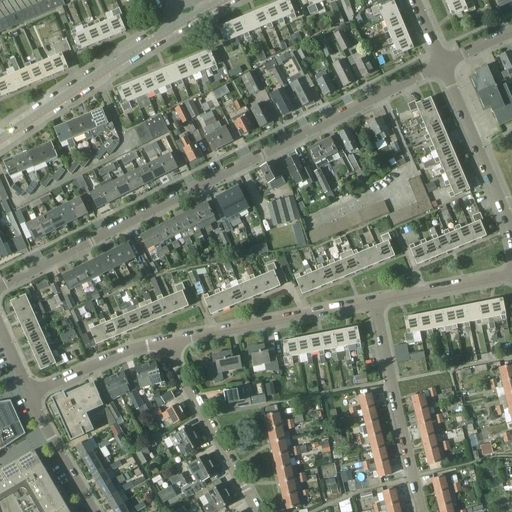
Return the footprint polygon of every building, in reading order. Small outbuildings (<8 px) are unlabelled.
[(62,0),(45,0),(39,3),(43,14),(48,12),(65,5),(62,0)] [(283,19),(290,16),(291,20),(296,18),(288,0),(284,0),(276,3),(283,19)] [(322,2),(320,0),(307,0),(310,7),(307,8),(310,15),(318,12),(315,5),(322,2)] [(320,0),(322,2),(327,0),(328,0),(333,9),(337,7),(334,0),(320,0)] [(381,14),(384,20),(399,14),(394,2),(391,3),(389,0),(382,0),(380,1),(382,7),(379,8),(378,5),(371,8),(374,17),(381,14)] [(463,0),(459,0),(447,5),(452,17),(467,11),(468,13),(476,10),(473,2),(465,5),(463,0)] [(33,6),(37,17),(43,14),(39,3),(33,6)] [(271,24),(278,21),(280,24),(284,23),(283,19),(276,3),(265,8),(271,24)] [(27,8),(32,19),(37,17),(33,6),(27,8)] [(32,19),(27,8),(21,10),(26,22),(32,19)] [(108,21),(114,36),(126,31),(120,17),(122,15),(119,8),(111,11),(114,18),(108,21)] [(260,29),(267,26),(268,29),(273,27),(271,24),(265,8),(253,13),(260,29)] [(26,22),(21,10),(16,13),(21,24),(26,22)] [(21,24),(16,13),(11,15),(15,26),(21,24)] [(248,33),(255,30),(257,34),(261,32),(260,29),(253,13),(242,18),(248,33)] [(404,26),(399,14),(384,20),(387,28),(383,29),(384,34),(389,32),(404,26)] [(15,26),(11,15),(6,17),(10,28),(15,26)] [(10,28),(6,17),(0,19),(5,31),(10,28)] [(242,18),(230,23),(236,38),(244,35),(245,39),(250,37),(248,33),(242,18)] [(114,36),(108,21),(101,24),(99,20),(94,22),(96,26),(103,41),(114,36)] [(236,38),(230,23),(218,27),(225,42),(222,43),(225,50),(233,47),(230,41),(236,38)] [(96,26),(89,29),(87,25),(83,27),(84,31),(85,31),(91,46),(103,41),(96,26)] [(393,43),(393,44),(409,37),(404,26),(389,32),(391,39),(387,41),(389,45),(393,43)] [(85,31),(84,31),(78,34),(76,30),(71,31),(73,36),(79,51),(91,46),(85,31)] [(343,30),(334,34),(342,52),(352,47),(343,30)] [(295,44),(302,41),(299,34),(291,37),(293,42),(295,44)] [(325,35),(318,38),(326,58),(333,55),(325,35)] [(409,37),(393,44),(396,50),(392,52),(394,57),(413,49),(409,37)] [(50,59),(56,74),(68,69),(62,54),(71,51),(66,39),(52,45),(57,56),(50,59)] [(308,56),(304,47),(298,50),(302,59),(308,56)] [(307,74),(301,62),(294,48),(288,51),(289,52),(291,57),(301,77),(307,74)] [(204,70),(205,70),(211,68),(213,72),(217,70),(209,51),(198,55),(204,70)] [(362,51),(352,56),(356,64),(362,77),(373,71),(366,58),(362,51)] [(289,52),(279,57),(282,62),(291,57),(289,52)] [(511,75),(511,54),(511,52),(505,55),(504,54),(501,55),(501,57),(500,57),(506,71),(501,73),(504,79),(511,75)] [(198,55),(187,60),(193,75),(200,72),(203,80),(207,78),(206,75),(205,70),(204,70),(198,55)] [(56,74),(50,59),(43,62),(41,58),(37,60),(38,64),(39,64),(45,79),(56,74)] [(332,64),(337,73),(343,86),(354,81),(343,58),(332,64)] [(27,68),(20,71),(19,67),(18,67),(15,59),(10,60),(14,69),(16,73),(22,88),(34,84),(27,68)] [(187,60),(175,65),(182,80),(189,77),(190,81),(192,85),(196,83),(194,79),(195,79),(193,75),(187,60)] [(39,64),(38,64),(32,66),(30,62),(25,64),(27,68),(34,84),(45,79),(39,64)] [(175,65),(164,70),(170,85),(177,82),(178,86),(179,86),(181,91),(185,89),(183,84),(182,80),(175,65)] [(277,66),(272,69),(281,86),(286,84),(277,66)] [(511,98),(506,84),(497,88),(497,85),(496,86),(487,66),(475,71),(477,76),(471,79),(484,109),(490,107),(492,112),(493,112),(499,126),(511,120),(511,98)] [(170,85),(164,70),(152,75),(159,90),(165,87),(167,91),(169,96),(174,94),(172,89),(170,85)] [(246,75),(255,92),(256,94),(263,90),(253,71),(246,75)] [(16,73),(9,76),(7,72),(2,74),(4,78),(11,93),(22,88),(16,73)] [(325,72),(315,76),(318,81),(317,81),(324,96),(335,90),(328,76),(327,76),(325,72)] [(152,75),(140,79),(147,95),(154,92),(156,96),(158,100),(162,98),(160,94),(158,90),(159,90),(152,75)] [(4,78),(0,79),(0,97),(11,93),(4,78)] [(149,99),(147,95),(140,79),(129,84),(136,99),(138,103),(144,100),(144,101),(145,101),(146,105),(151,103),(149,99)] [(303,79),(292,84),(303,106),(314,101),(303,79)] [(221,86),(218,81),(210,84),(213,89),(221,86)] [(129,102),(136,99),(129,84),(118,89),(124,104),(121,105),(124,112),(125,112),(132,109),(129,102)] [(275,105),(277,103),(284,116),(294,110),(287,97),(283,89),(270,96),(275,105)] [(418,109),(421,116),(436,110),(431,98),(416,105),(415,102),(408,105),(411,112),(418,109)] [(184,104),(191,119),(198,115),(191,100),(184,104)] [(239,100),(234,103),(238,110),(243,107),(239,100)] [(264,103),(252,109),(261,127),(273,120),(264,103)] [(181,124),(191,119),(183,104),(174,109),(181,124)] [(102,109),(90,114),(96,129),(103,127),(105,132),(114,128),(112,122),(108,124),(102,109)] [(441,122),(436,110),(421,116),(424,123),(420,125),(422,130),(426,128),(441,122)] [(211,111),(206,114),(223,146),(232,141),(225,126),(222,127),(220,122),(217,123),(214,117),(211,111)] [(232,118),(235,122),(242,136),(243,135),(245,136),(248,135),(248,133),(253,131),(249,123),(250,122),(247,116),(246,116),(244,112),(232,118)] [(78,119),(85,134),(87,140),(93,138),(93,137),(99,134),(96,129),(90,114),(78,119)] [(213,151),(223,146),(206,114),(201,116),(204,122),(207,128),(204,129),(207,135),(205,136),(213,151)] [(122,119),(126,128),(131,125),(127,116),(122,119)] [(161,116),(146,123),(154,140),(169,132),(161,116)] [(374,144),(384,139),(389,137),(386,131),(387,131),(381,118),(369,124),(371,128),(367,130),(374,144)] [(78,119),(66,124),(73,139),(85,134),(78,119)] [(431,139),(446,133),(441,122),(426,128),(429,135),(425,137),(427,141),(431,140),(431,139)] [(73,139),(66,124),(54,128),(61,144),(73,139)] [(137,135),(148,129),(145,124),(135,129),(137,135)] [(412,127),(414,133),(422,130),(420,125),(420,124),(412,127)] [(140,140),(151,135),(148,129),(137,135),(140,140)] [(349,130),(339,135),(348,153),(358,148),(349,130)] [(436,151),(451,144),(446,133),(431,139),(431,140),(434,146),(430,148),(432,153),(436,151)] [(151,135),(140,140),(143,146),(153,140),(151,135)] [(186,137),(181,140),(177,142),(184,157),(188,156),(191,162),(202,157),(195,144),(191,146),(186,137)] [(331,139),(320,145),(328,163),(333,160),(332,157),(337,155),(339,160),(344,170),(350,167),(345,157),(340,147),(336,149),(331,139)] [(114,140),(107,150),(106,152),(110,155),(119,144),(114,140)] [(39,147),(46,163),(58,158),(51,142),(39,147)] [(395,154),(401,152),(396,142),(391,144),(395,154)] [(437,164),(441,163),(441,162),(456,156),(451,144),(436,151),(439,158),(435,160),(437,164)] [(151,145),(144,149),(147,154),(154,150),(151,145)] [(318,168),(328,163),(320,145),(309,151),(316,165),(318,168)] [(106,152),(107,150),(102,146),(94,157),(99,161),(106,152)] [(27,152),(34,168),(36,171),(47,166),(46,163),(39,147),(27,152)] [(16,157),(22,173),(34,168),(27,152),(16,157)] [(128,156),(131,162),(138,158),(136,153),(128,156)] [(87,154),(80,163),(79,165),(84,169),(92,157),(87,154)] [(159,159),(167,174),(178,169),(170,154),(159,159)] [(352,155),(347,157),(357,177),(363,175),(352,155)] [(131,162),(128,156),(121,160),(124,165),(131,162)] [(456,156),(441,162),(441,163),(444,169),(440,171),(442,175),(446,174),(461,167),(456,156)] [(22,173),(16,157),(4,162),(10,178),(22,173)] [(288,169),(291,177),(295,185),(305,180),(307,185),(314,181),(308,168),(303,170),(297,157),(286,162),(289,169),(288,169)] [(159,159),(147,165),(155,180),(167,174),(159,159)] [(79,165),(80,163),(75,160),(67,171),(72,175),(79,165)] [(424,164),(426,169),(437,164),(435,160),(424,164)] [(266,178),(265,180),(267,182),(268,182),(273,191),(276,189),(285,184),(274,162),(261,169),(266,178)] [(106,168),(108,173),(116,170),(113,164),(106,168)] [(147,165),(136,171),(144,186),(155,180),(147,165)] [(53,177),(52,179),(57,182),(65,171),(60,167),(53,177)] [(461,167),(446,174),(449,181),(445,183),(447,187),(451,186),(451,185),(466,179),(461,167)] [(108,173),(106,168),(99,171),(101,177),(108,173)] [(320,169),(314,172),(325,194),(330,191),(320,169)] [(132,191),(144,186),(136,171),(125,176),(132,191)] [(45,188),(52,179),(53,177),(49,174),(40,185),(45,188)] [(88,189),(82,176),(77,179),(83,191),(88,189)] [(125,176),(113,182),(121,197),(132,191),(125,176)] [(408,181),(411,187),(422,182),(420,176),(408,181)] [(76,179),(71,182),(78,194),(82,192),(76,179)] [(451,185),(451,186),(454,192),(450,194),(452,198),(471,190),(466,179),(451,185)] [(33,181),(25,192),(30,196),(38,185),(33,181)] [(113,182),(102,188),(110,203),(121,197),(113,182)] [(424,187),(422,182),(411,187),(413,192),(424,187)] [(22,197),(25,192),(14,184),(11,189),(22,197)] [(432,184),(426,186),(429,193),(435,191),(432,184)] [(249,208),(239,187),(228,192),(238,213),(249,208)] [(413,192),(415,198),(427,193),(424,187),(413,192)] [(110,203),(102,188),(90,194),(98,209),(110,203)] [(325,194),(329,202),(334,199),(330,191),(325,194)] [(227,218),(238,213),(228,192),(217,197),(227,218)] [(415,198),(418,203),(434,210),(433,208),(431,203),(427,193),(415,198)] [(48,196),(40,200),(42,204),(50,200),(48,196)] [(69,203),(77,219),(85,215),(86,217),(89,216),(80,198),(69,203)] [(272,227),(301,219),(293,198),(267,205),(272,227)] [(11,212),(6,201),(1,203),(7,214),(11,212)] [(38,201),(30,205),(32,209),(40,205),(38,201)] [(384,202),(377,204),(382,216),(389,213),(384,202)] [(78,221),(77,219),(69,203),(59,209),(67,225),(75,220),(76,222),(78,221)] [(207,203),(196,209),(202,222),(214,216),(207,203)] [(417,217),(434,210),(418,203),(412,206),(417,217)] [(382,216),(377,204),(373,206),(377,217),(382,216)] [(373,206),(368,208),(372,219),(377,217),(373,206)] [(412,206),(406,208),(411,219),(417,217),(412,206)] [(372,219),(368,208),(363,210),(368,221),(372,219)] [(401,210),(406,221),(411,219),(406,208),(401,210)] [(68,226),(67,225),(59,209),(48,214),(56,230),(64,226),(65,228),(68,226)] [(202,222),(196,209),(185,214),(191,227),(197,238),(202,236),(196,225),(202,222)] [(447,209),(441,211),(443,217),(449,214),(447,209)] [(20,210),(15,213),(20,225),(26,223),(20,210)] [(363,210),(357,213),(362,224),(368,221),(363,210)] [(401,210),(395,213),(400,224),(406,221),(401,210)] [(12,226),(16,224),(11,212),(7,214),(12,226)] [(356,226),(362,224),(357,213),(352,215),(356,226)] [(395,213),(390,215),(395,226),(400,224),(395,213)] [(469,226),(475,241),(487,236),(481,222),(484,221),(481,213),(473,216),(476,223),(469,226)] [(57,232),(56,230),(48,214),(38,220),(45,235),(53,231),(54,233),(57,232)] [(185,230),(191,227),(185,214),(174,220),(180,233),(186,244),(191,241),(185,230)] [(352,215),(347,217),(351,228),(356,226),(352,215)] [(346,230),(351,228),(347,217),(341,219),(346,230)] [(341,219),(336,221),(341,232),(346,230),(341,219)] [(46,237),(45,235),(38,220),(27,225),(26,225),(34,241),(35,241),(43,237),(44,238),(46,237)] [(180,233),(174,220),(163,225),(170,238),(180,233)] [(336,221),(331,223),(335,235),(341,232),(336,221)] [(331,223),(325,226),(330,237),(335,235),(331,223)] [(12,226),(17,238),(22,236),(16,224),(12,226)] [(163,225),(152,231),(159,244),(170,238),(163,225)] [(475,241),(469,226),(462,229),(460,225),(456,227),(457,231),(464,246),(475,241)] [(323,239),(330,237),(325,226),(319,228),(323,239)] [(319,228),(313,231),(318,242),(323,239),(319,228)] [(464,246),(457,231),(450,234),(449,230),(444,232),(446,236),(452,251),(464,246)] [(159,244),(152,231),(141,236),(148,249),(154,246),(160,257),(164,255),(162,249),(159,244)] [(312,244),(318,242),(313,231),(308,233),(312,244)] [(226,233),(220,235),(224,245),(230,243),(226,233)] [(384,243),(377,246),(383,262),(395,257),(389,242),(392,241),(389,233),(381,237),(384,243)] [(452,251),(446,236),(439,238),(437,235),(433,236),(434,240),(441,256),(452,251)] [(17,252),(27,248),(22,236),(17,238),(12,240),(17,252)] [(434,240),(427,243),(426,239),(421,241),(423,245),(429,260),(441,256),(434,240)] [(128,243),(117,249),(125,263),(136,258),(128,243)] [(0,259),(9,256),(3,244),(0,245),(0,259)] [(423,245),(416,248),(414,244),(409,246),(417,265),(429,260),(423,245)] [(372,266),(383,262),(377,246),(370,249),(368,245),(364,247),(366,251),(365,251),(372,266)] [(125,263),(117,249),(106,254),(114,269),(125,263)] [(352,252),(352,250),(340,255),(342,261),(343,260),(349,276),(360,271),(357,262),(352,252)] [(352,252),(357,262),(360,271),(372,266),(365,251),(359,254),(357,250),(352,252)] [(212,262),(221,258),(218,252),(209,256),(212,262)] [(283,253),(276,255),(281,267),(288,264),(283,253)] [(106,254),(95,260),(103,274),(114,269),(106,254)] [(84,265),(92,280),(103,274),(95,260),(84,265)] [(349,276),(343,260),(342,261),(335,263),(334,260),(329,261),(337,281),(349,276)] [(326,285),(337,281),(329,261),(318,266),(319,270),(326,285)] [(156,262),(151,264),(155,274),(161,271),(156,262)] [(146,263),(140,266),(146,278),(151,275),(146,263)] [(224,265),(226,271),(232,269),(230,263),(224,265)] [(262,276),(269,291),(280,286),(274,271),(277,270),(274,263),(266,266),(269,273),(262,276)] [(84,265),(73,271),(81,286),(92,280),(84,265)] [(308,275),(314,290),(326,285),(319,270),(312,273),(311,269),(306,271),(308,275)] [(188,273),(193,285),(201,282),(196,270),(188,273)] [(83,289),(81,286),(73,271),(62,276),(70,291),(75,288),(77,292),(83,289)] [(314,290),(308,275),(301,278),(299,274),(295,276),(303,295),(314,290)] [(251,280),(257,296),(269,291),(262,276),(256,279),(254,275),(249,277),(251,280)] [(257,296),(251,280),(244,283),(242,279),(238,281),(239,285),(246,301),(257,296)] [(171,296),(177,311),(189,306),(183,292),(185,290),(182,283),(174,286),(177,293),(171,296)] [(228,290),(234,305),(246,301),(239,285),(233,288),(231,284),(226,286),(228,290)] [(215,291),(216,295),(223,310),(234,305),(228,290),(221,293),(219,289),(215,291)] [(31,306),(30,306),(28,300),(32,298),(29,293),(10,302),(15,313),(31,306)] [(53,297),(57,305),(65,301),(62,293),(53,297)] [(223,310),(216,295),(209,298),(208,294),(203,296),(211,315),(223,310)] [(70,295),(65,298),(70,309),(75,307),(70,295)] [(160,301),(166,316),(177,311),(171,296),(164,299),(162,295),(157,297),(159,301),(160,301)] [(501,321),(506,320),(506,315),(503,299),(490,302),(493,318),(501,316),(501,321)] [(148,305),(154,321),(166,316),(160,301),(159,301),(152,304),(150,300),(145,302),(147,306),(148,305)] [(85,306),(86,309),(90,311),(95,309),(91,301),(84,304),(85,306)] [(490,302),(488,302),(478,304),(481,320),(488,319),(489,323),(490,327),(495,326),(494,322),(493,318),(490,302)] [(481,320),(478,304),(466,306),(469,322),(476,321),(477,325),(482,324),(481,320)] [(20,325),(36,318),(33,311),(37,309),(34,305),(30,306),(31,306),(15,313),(20,325)] [(137,310),(143,326),(154,321),(148,305),(147,306),(140,309),(139,305),(134,307),(136,310),(137,310)] [(469,322),(466,306),(454,309),(457,325),(464,323),(465,327),(470,326),(469,322)] [(63,307),(57,309),(60,317),(66,314),(63,307)] [(77,309),(71,312),(76,323),(82,320),(77,309)] [(454,309),(442,311),(444,323),(444,327),(452,326),(453,330),(458,329),(457,325),(454,309)] [(131,330),(143,326),(137,310),(136,310),(129,313),(127,310),(123,311),(124,315),(125,315),(131,330)] [(445,331),(444,327),(444,323),(442,311),(429,313),(432,329),(439,328),(440,332),(445,331)] [(429,313),(417,316),(420,332),(427,330),(428,334),(433,333),(432,329),(429,313)] [(125,315),(124,315),(117,318),(116,314),(111,316),(113,320),(114,320),(120,335),(131,330),(125,315)] [(40,316),(36,318),(20,325),(26,336),(41,329),(38,323),(42,321),(40,316)] [(420,332),(417,316),(404,318),(408,334),(405,335),(406,342),(414,341),(412,333),(420,332)] [(114,320),(113,320),(106,323),(104,319),(100,321),(102,325),(108,340),(120,335),(114,320)] [(102,325),(95,328),(93,324),(89,326),(97,345),(108,340),(102,325)] [(357,327),(350,329),(345,330),(348,346),(356,344),(357,349),(361,348),(357,327)] [(41,329),(26,336),(31,347),(46,341),(43,334),(47,332),(45,328),(41,329)] [(75,335),(73,329),(68,331),(60,335),(63,340),(70,337),(75,335)] [(348,346),(345,330),(333,332),(336,348),(343,347),(344,351),(345,361),(350,360),(349,350),(348,346)] [(323,351),(324,351),(331,349),(332,353),(333,361),(338,360),(336,353),(337,353),(336,348),(333,332),(321,335),(323,351)] [(323,351),(321,335),(308,337),(311,353),(312,353),(319,352),(320,356),(319,356),(320,361),(321,364),(326,363),(325,355),(324,351),(323,351)] [(296,339),(299,356),(307,354),(308,358),(307,358),(308,365),(313,364),(312,358),(313,357),(312,353),(311,353),(308,337),(296,339)] [(36,359),(51,352),(48,345),(52,344),(50,339),(46,341),(31,347),(36,359)] [(296,339),(283,342),(286,357),(284,358),(285,365),(286,369),(293,368),(293,364),(292,357),(299,356),(296,339)] [(265,364),(266,370),(279,371),(275,351),(266,352),(264,346),(248,349),(249,356),(252,356),(254,366),(265,364)] [(51,352),(36,359),(41,371),(56,364),(57,367),(64,364),(61,356),(54,359),(51,352)] [(213,355),(214,362),(213,363),(212,363),(211,363),(210,364),(210,365),(209,366),(209,367),(209,368),(208,369),(208,370),(209,371),(209,372),(216,384),(223,380),(221,373),(242,369),(240,357),(233,359),(231,352),(213,355)] [(155,363),(145,365),(151,386),(161,383),(155,363)] [(151,386),(145,365),(136,368),(141,389),(151,386)] [(511,365),(499,369),(503,382),(511,380),(511,365)] [(123,373),(114,377),(122,396),(130,393),(128,388),(129,387),(123,373)] [(357,384),(368,382),(367,376),(356,378),(357,384)] [(114,400),(122,396),(114,377),(104,381),(110,395),(111,395),(114,400)] [(511,394),(511,380),(503,382),(506,396),(511,394)] [(64,393),(61,394),(52,398),(55,405),(52,407),(55,414),(59,413),(71,441),(85,435),(84,435),(94,430),(87,415),(89,415),(88,413),(103,406),(99,396),(94,383),(71,393),(72,394),(66,397),(64,393)] [(268,396),(275,395),(273,384),(266,385),(268,396)] [(249,394),(244,395),(243,388),(224,392),(225,402),(230,401),(231,403),(233,403),(234,409),(251,405),(249,394)] [(137,411),(144,407),(137,390),(130,393),(131,394),(130,394),(137,411)] [(164,403),(174,398),(171,392),(161,398),(164,403)] [(362,410),(374,407),(371,394),(359,397),(362,410)] [(427,408),(424,394),(412,397),(415,411),(427,408)] [(303,401),(305,412),(313,410),(311,399),(303,401)] [(0,436),(1,443),(2,446),(24,434),(23,432),(10,402),(9,402),(0,403),(0,436)] [(113,403),(107,406),(115,419),(121,416),(113,403)] [(154,410),(150,403),(144,406),(148,413),(154,410)] [(168,412),(162,415),(165,420),(170,418),(174,425),(186,418),(178,405),(167,411),(168,412)] [(374,407),(362,410),(366,424),(378,421),(374,407)] [(162,413),(159,408),(149,414),(151,419),(162,413)] [(427,408),(415,411),(419,424),(431,421),(427,408)] [(310,420),(322,417),(320,411),(318,412),(308,414),(310,420)] [(268,429),(282,426),(279,413),(265,416),(268,429)] [(378,421),(366,424),(369,437),(381,434),(378,421)] [(431,421),(419,424),(422,438),(434,435),(431,421)] [(122,433),(117,424),(113,426),(110,428),(115,437),(119,435),(122,433)] [(285,440),(282,426),(268,429),(271,443),(285,440)] [(177,446),(196,436),(191,427),(177,434),(178,435),(173,438),(177,446)] [(328,437),(327,430),(320,431),(322,438),(328,437)] [(372,450),(384,447),(381,434),(369,437),(372,450)] [(120,435),(115,438),(114,438),(121,449),(126,446),(120,435)] [(434,435),(422,438),(425,451),(437,448),(434,435)] [(201,445),(196,436),(177,446),(181,454),(186,451),(187,452),(201,445)] [(271,443),(274,456),(288,453),(285,440),(271,443)] [(76,447),(82,458),(93,451),(87,441),(76,447)] [(93,451),(82,458),(88,468),(99,461),(105,458),(100,450),(105,447),(102,443),(97,446),(99,448),(95,450),(93,451)] [(330,452),(329,445),(321,446),(321,447),(323,454),(330,452)] [(150,455),(144,446),(134,452),(142,466),(151,461),(148,456),(150,455)] [(376,464),(388,461),(384,447),(372,450),(376,464)] [(165,452),(168,458),(175,454),(172,448),(165,452)] [(437,448),(425,451),(429,465),(441,462),(437,448)] [(0,511),(70,511),(34,450),(0,469),(0,511)] [(335,459),(342,458),(341,450),(333,452),(335,459)] [(290,466),(288,453),(274,456),(277,469),(290,466)] [(193,475),(212,465),(206,456),(193,463),(194,464),(189,467),(193,475)] [(88,468),(94,478),(105,472),(99,461),(88,468)] [(388,461),(376,464),(379,478),(391,475),(388,461)] [(216,474),(212,465),(193,475),(197,483),(184,490),(188,496),(208,485),(205,480),(216,474)] [(293,480),(290,466),(277,469),(280,483),(293,480)] [(353,480),(351,471),(341,473),(343,483),(353,480)] [(111,482),(111,481),(105,472),(94,478),(100,489),(111,482)] [(182,481),(188,478),(185,473),(179,476),(182,481)] [(100,489),(106,499),(117,493),(114,488),(126,481),(122,475),(111,481),(111,482),(100,489)] [(178,475),(170,480),(173,485),(181,481),(178,475)] [(433,480),(436,493),(448,490),(445,477),(433,480)] [(335,478),(326,480),(327,487),(336,485),(335,478)] [(280,483),(283,496),(296,493),(293,480),(280,483)] [(199,499),(201,501),(195,505),(198,510),(228,494),(222,484),(209,492),(210,493),(199,499)] [(164,502),(175,496),(171,487),(159,494),(164,502)] [(383,492),(386,505),(398,502),(395,489),(383,492)] [(451,503),(448,490),(436,493),(439,506),(451,503)] [(372,491),(362,494),(363,500),(373,498),(372,491)] [(123,503),(117,493),(106,499),(112,509),(123,503)] [(299,507),(296,493),(283,496),(286,510),(299,507)] [(232,502),(228,494),(198,510),(198,511),(212,511),(218,509),(219,510),(232,502)] [(386,505),(387,511),(400,511),(398,502),(386,505)] [(112,509),(113,511),(128,511),(123,503),(112,509)] [(453,511),(451,503),(439,506),(440,511),(453,511)]
